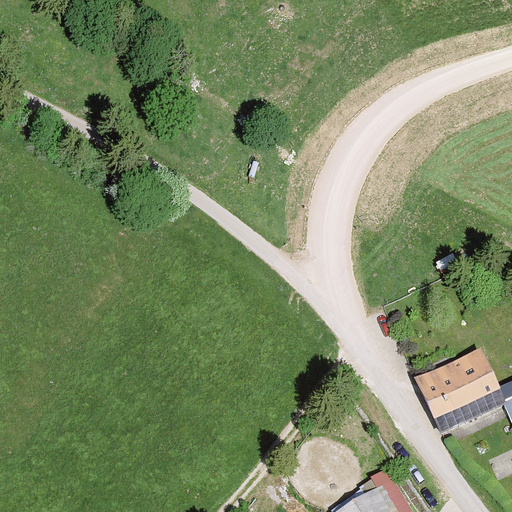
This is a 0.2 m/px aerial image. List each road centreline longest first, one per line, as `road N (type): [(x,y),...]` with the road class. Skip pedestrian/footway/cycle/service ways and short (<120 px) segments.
road 1 (unclassified): [(0,83),(191,191),(284,265),(355,341)]
road 2 (unclassified): [(355,341),(329,233),(345,171),(382,120),(426,90),(511,59)]
road 3 (unclassified): [(355,341),(478,511)]
